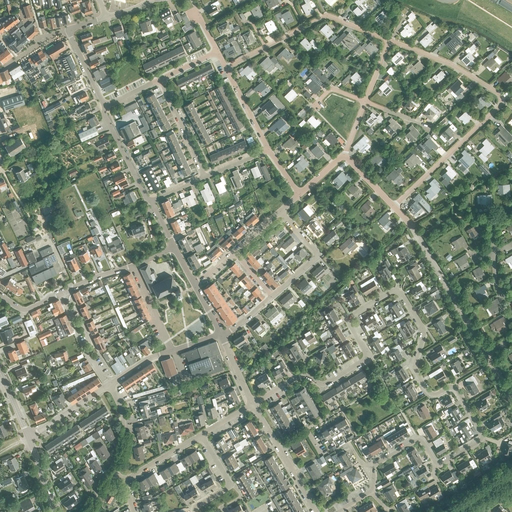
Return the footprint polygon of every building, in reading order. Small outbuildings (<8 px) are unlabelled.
[(82,3),(85,14),(92,12),(89,0),(82,3)] [(268,0),(266,1),(270,8),(272,7),(273,8),(277,6),(277,5),(279,3),(277,0),(268,0)] [(302,6),(307,15),(314,12),(309,2),(310,2),(308,0),(304,0),(306,4),(302,6)] [(208,10),(211,15),(219,11),(216,5),(219,4),(218,1),(211,4),(212,7),(208,10)] [(76,2),(71,3),(71,4),(73,4),(74,6),(72,7),(71,6),(69,7),(72,14),(80,11),(76,2)] [(23,6),(27,18),(32,16),(28,4),(23,6)] [(353,11),(358,16),(366,9),(361,4),(353,11)] [(375,19),(380,25),(388,17),(385,14),(390,9),(387,7),(385,4),(382,8),(384,10),(382,12),(375,19)] [(251,10),(256,19),(263,16),(258,6),(251,10)] [(172,19),(171,20),(170,18),(173,16),(170,10),(161,15),(167,25),(168,27),(172,25),(171,23),(173,22),(172,19)] [(287,24),(294,20),(289,11),(282,15),(280,12),(273,16),(276,21),(278,20),(281,19),(282,23),(285,21),(287,24)] [(44,17),(40,17),(39,14),(40,14),(39,12),(37,13),(38,18),(41,29),(46,27),(44,17)] [(56,26),(55,18),(55,17),(54,17),(54,14),(47,15),(47,19),(49,27),(50,28),(56,27),(56,26)] [(62,17),(63,23),(63,24),(69,23),(69,22),(71,22),(70,18),(68,19),(68,14),(62,15),(62,16),(62,17)] [(11,16),(7,19),(13,26),(16,23),(11,17),(11,16)] [(63,23),(62,17),(61,17),(60,17),(55,18),(56,26),(62,25),(62,24),(63,23)] [(7,19),(4,21),(10,28),(13,26),(7,19)] [(154,25),(152,26),(150,19),(143,22),(144,28),(142,28),(143,32),(149,30),(150,33),(156,31),(154,25)] [(265,24),(270,33),(277,29),(272,20),(265,24)] [(2,23),(1,23),(6,29),(7,30),(10,28),(4,21),(2,23)] [(29,39),(29,40),(38,32),(39,31),(31,22),(24,29),(22,30),(24,33),(26,34),(26,35),(26,36),(29,39)] [(231,24),(229,25),(227,23),(218,28),(222,34),(232,29),(234,32),(239,29),(238,26),(234,28),(231,24)] [(401,32),(405,37),(413,30),(407,24),(405,26),(406,27),(401,32)] [(321,30),(328,37),(334,32),(326,25),(321,30)] [(119,35),(122,34),(122,32),(123,32),(121,26),(114,28),(116,34),(119,33),(119,35)] [(11,33),(13,37),(20,31),(18,28),(15,30),(11,33)] [(20,31),(13,37),(16,39),(23,34),(20,31)] [(189,42),(198,38),(194,31),(186,36),(189,42)] [(243,35),(248,44),(255,41),(250,31),(243,35)] [(23,34),(16,39),(21,46),(29,40),(28,40),(29,39),(26,36),(26,35),(26,34),(24,33),(24,34),(24,33),(23,34)] [(83,44),(88,42),(87,39),(92,38),(90,33),(80,36),(83,44)] [(158,36),(160,41),(168,38),(166,33),(158,36)] [(350,47),(357,41),(350,33),(344,39),(346,40),(344,42),(350,47)] [(429,33),(419,42),(425,48),(433,40),(431,38),(432,37),(429,33)] [(448,45),(452,50),(460,42),(454,37),(452,39),(453,40),(448,45)] [(198,38),(189,42),(193,49),(201,44),(198,38)] [(305,38),(301,42),(308,50),(313,45),(319,51),(322,48),(315,42),(312,44),(311,43),(310,43),(305,38)] [(16,39),(9,45),(15,52),(17,51),(20,49),(20,48),(22,47),(21,46),(16,39)] [(62,42),(61,43),(61,42),(47,50),(52,60),(59,56),(58,53),(65,49),(64,48),(65,47),(62,42)] [(88,42),(83,44),(81,45),(84,53),(93,49),(91,44),(89,45),(88,42)] [(364,48),(373,57),(376,54),(375,53),(378,49),(371,42),(364,48)] [(176,49),(181,57),(186,54),(182,46),(176,49)] [(224,51),(227,58),(237,53),(233,46),(224,51)] [(0,59),(3,63),(5,62),(7,60),(8,59),(8,60),(10,58),(13,56),(6,47),(0,52),(0,59)] [(181,57),(176,49),(171,51),(176,60),(181,57)] [(292,53),(291,54),(285,49),(281,53),(277,57),(279,59),(283,55),(288,60),(294,55),(292,53)] [(171,62),(176,60),(171,51),(166,53),(171,62)] [(391,59),(396,65),(404,58),(398,52),(391,59)] [(461,60),(467,66),(475,58),(469,52),(461,60)] [(163,66),(171,62),(166,53),(159,57),(163,66)] [(42,68),(46,66),(48,64),(47,62),(47,61),(43,54),(36,58),(42,68)] [(95,56),(94,55),(89,57),(91,60),(90,61),(91,62),(89,63),(91,68),(102,62),(100,58),(98,60),(97,58),(95,56)] [(155,70),(163,66),(159,57),(151,61),(155,70)] [(279,61),(275,65),(273,62),(268,57),(260,64),(265,70),(266,69),(269,72),(276,66),(281,71),(284,67),(279,61)] [(493,71),(499,65),(492,57),(483,65),(486,67),(488,65),(493,71)] [(39,70),(42,68),(36,58),(29,62),(32,67),(33,66),(34,68),(36,71),(39,70)] [(147,74),(155,70),(151,61),(143,65),(147,74)] [(411,68),(417,74),(424,67),(419,61),(411,68)] [(29,70),(34,68),(33,66),(32,67),(29,62),(21,67),(24,73),(26,75),(28,79),(30,81),(32,80),(31,79),(32,79),(32,77),(33,77),(29,70)] [(327,68),(335,76),(340,71),(333,63),(327,68)] [(98,70),(93,72),(97,80),(101,77),(102,79),(110,75),(105,64),(98,67),(99,70),(98,71),(98,70)] [(204,67),(207,74),(214,71),(211,64),(204,67)] [(24,73),(21,67),(20,65),(9,72),(15,82),(22,78),(20,75),(24,73)] [(42,68),(39,70),(43,76),(45,80),(52,76),(49,72),(46,66),(42,68)] [(250,79),(256,74),(249,66),(240,73),(242,76),(245,73),(250,79)] [(75,67),(68,71),(71,78),(78,75),(75,67)] [(201,78),(207,74),(204,67),(197,71),(201,78)] [(0,72),(0,79),(1,82),(2,84),(3,86),(10,83),(10,81),(11,81),(10,78),(9,74),(6,75),(4,71),(0,72)] [(194,81),(201,78),(197,71),(190,74),(194,81)] [(438,82),(446,75),(442,71),(439,73),(438,72),(433,77),(438,82)] [(358,85),(364,80),(356,72),(352,76),(350,74),(342,82),(344,84),(351,78),(358,85)] [(507,86),(511,81),(511,78),(506,72),(498,80),(500,82),(502,80),(507,86)] [(187,84),(194,81),(190,74),(184,77),(187,84)] [(99,82),(103,89),(112,85),(114,84),(110,76),(108,77),(99,82)] [(180,88),(187,84),(184,77),(177,81),(180,88)] [(64,83),(58,86),(59,89),(75,81),(74,78),(63,83),(64,83)] [(75,91),(83,87),(80,80),(72,85),(73,87),(70,89),(72,92),(75,91)] [(464,90),(459,86),(462,83),(458,80),(450,88),(458,96),(456,98),(458,100),(463,95),(461,93),(464,90)] [(308,86),(315,94),(321,88),(313,81),(308,86)] [(264,95),(270,90),(262,82),(254,89),(256,92),(259,90),(264,95)] [(379,88),(386,95),(392,90),(385,82),(379,88)] [(219,96),(226,92),(222,86),(215,89),(219,96)] [(285,97),(290,102),(298,95),(292,89),(290,90),(291,91),(285,97)] [(81,101),(81,102),(85,101),(84,99),(88,98),(85,92),(76,97),(76,98),(74,99),(75,101),(74,102),(75,104),(81,101)] [(222,103),(229,99),(226,92),(219,96),(222,103)] [(150,103),(157,99),(154,93),(147,97),(150,103)] [(1,101),(4,110),(25,104),(22,94),(1,101)] [(45,101),(43,102),(40,95),(37,96),(42,109),(47,107),(45,101)] [(486,104),(488,106),(490,104),(483,95),(475,103),(480,109),(486,104)] [(417,107),(419,104),(412,98),(410,101),(409,100),(407,104),(407,105),(405,108),(410,112),(415,106),(417,107)] [(153,108),(160,104),(157,99),(150,103),(153,108)] [(226,110),(233,106),(229,99),(222,103),(226,110)] [(271,114),(277,109),(270,100),(262,108),(264,110),(266,108),(271,114)] [(187,112),(195,108),(192,102),(184,106),(187,112)] [(75,113),(77,117),(91,110),(88,104),(84,106),(85,106),(75,112),(74,109),(68,112),(70,116),(75,113)] [(155,114),(163,110),(160,104),(153,108),(155,114)] [(229,116),(236,112),(233,106),(226,110),(229,116)] [(437,115),(440,112),(432,106),(430,109),(429,109),(427,112),(427,113),(425,116),(430,120),(436,114),(437,115)] [(190,117),(198,114),(195,108),(187,112),(190,117)] [(158,119),(165,115),(163,110),(155,114),(158,119)] [(459,118),(465,124),(470,119),(468,118),(471,115),(467,110),(459,118)] [(233,123),(240,119),(236,112),(229,116),(233,123)] [(379,115),(377,117),(373,113),(370,115),(371,117),(366,121),(370,126),(378,119),(381,122),(383,120),(379,115)] [(11,128),(9,128),(4,119),(5,119),(2,114),(0,115),(0,129),(1,132),(7,129),(8,133),(12,131),(12,132),(19,129),(18,125),(11,128)] [(193,123),(200,119),(198,114),(190,117),(193,123)] [(161,125),(168,121),(165,115),(158,119),(161,125)] [(88,120),(91,127),(98,123),(95,116),(88,120)] [(319,120),(318,121),(313,116),(308,120),(315,128),(321,123),(319,120)] [(386,128),(391,134),(399,127),(392,118),(389,121),(391,123),(386,128)] [(196,128),(203,124),(200,119),(193,123),(196,128)] [(240,119),(233,123),(236,130),(237,130),(238,132),(241,131),(240,129),(241,129),(240,128),(244,126),(240,119)] [(274,129),(279,135),(288,127),(281,119),(269,129),(271,131),(274,129)] [(137,125),(138,124),(137,121),(135,122),(135,121),(120,129),(126,140),(141,133),(137,125)] [(168,121),(161,125),(164,130),(171,127),(168,121)] [(206,130),(203,124),(196,128),(199,134),(206,130)] [(495,135),(501,141),(509,134),(501,125),(499,128),(501,130),(495,135)] [(87,130),(84,131),(78,134),(82,142),(98,134),(94,126),(87,130)] [(406,136),(411,142),(419,134),(412,126),(409,128),(412,130),(406,136)] [(442,134),(447,140),(452,136),(451,134),(454,131),(450,127),(442,134)] [(202,139),(209,135),(207,132),(209,131),(208,129),(206,130),(199,134),(202,139)] [(169,142),(176,138),(174,132),(166,136),(169,142)] [(330,143),(332,146),(338,140),(331,133),(325,138),(326,139),(323,141),(328,146),(330,143)] [(25,136),(24,137),(22,135),(18,137),(18,138),(15,140),(14,140),(11,142),(11,143),(8,145),(8,144),(7,145),(5,147),(5,146),(4,147),(5,148),(11,156),(10,156),(11,157),(11,156),(14,154),(14,155),(15,154),(18,152),(21,150),(22,150),(22,149),(25,148),(26,150),(32,147),(25,136)] [(209,135),(202,139),(205,145),(212,141),(209,135)] [(106,137),(96,141),(99,148),(109,144),(106,137)] [(364,153),(369,147),(370,146),(367,143),(369,141),(365,137),(354,147),(356,149),(358,147),(364,153)] [(171,147),(179,144),(176,138),(169,142),(171,147)] [(293,152),(299,146),(291,138),(283,146),(286,148),(288,146),(293,152)] [(138,140),(135,142),(133,139),(128,142),(129,143),(127,143),(130,148),(140,143),(138,140)] [(435,149),(437,147),(430,139),(423,146),(420,143),(416,146),(421,152),(424,149),(427,153),(433,147),(435,149)] [(238,144),(241,151),(248,148),(245,140),(238,144)] [(479,156),(485,162),(487,159),(485,157),(493,149),(485,141),(483,143),(485,145),(479,151),(482,153),(479,156)] [(171,154),(181,149),(179,144),(171,147),(174,153),(171,154)] [(234,154),(241,151),(238,144),(231,147),(234,154)] [(311,151),(318,159),(324,153),(317,146),(311,151)] [(227,157),(234,154),(231,147),(224,150),(227,157)] [(176,159),(184,155),(181,149),(171,154),(174,160),(176,158),(176,159)] [(135,158),(138,164),(143,162),(145,160),(143,157),(151,153),(149,150),(141,154),(142,154),(135,158)] [(220,160),(227,157),(224,150),(217,153),(220,160)] [(458,161),(464,167),(472,159),(464,151),(462,153),(464,156),(458,161)] [(103,156),(106,162),(115,157),(113,152),(103,156)] [(213,163),(220,160),(217,153),(210,156),(213,163)] [(381,167),(387,161),(379,153),(371,161),(373,164),(376,161),(381,167)] [(419,164),(422,162),(414,154),(406,162),(411,168),(417,162),(419,164)] [(179,164),(187,161),(184,155),(176,159),(178,161),(175,163),(176,165),(179,164)] [(295,166),(300,172),(309,165),(303,159),(304,158),(302,156),(300,158),(302,160),(295,166)] [(182,170),(189,167),(187,161),(179,164),(182,170)] [(265,165),(260,167),(258,161),(255,162),(257,166),(251,169),(255,178),(263,174),(266,181),(271,179),(265,165)] [(109,168),(111,172),(120,168),(118,162),(110,166),(111,167),(109,168)] [(442,176),(448,182),(456,174),(448,166),(446,169),(448,171),(442,176)] [(144,176),(153,172),(151,167),(142,172),(144,176)] [(189,167),(182,170),(184,176),(192,172),(189,167)] [(20,182),(29,177),(28,175),(26,176),(22,169),(16,172),(20,182)] [(230,178),(235,189),(242,186),(239,180),(242,179),(237,170),(232,172),(234,176),(230,178)] [(391,178),(397,183),(402,178),(395,170),(387,178),(389,180),(391,178)] [(146,181),(156,177),(153,172),(144,176),(146,181)] [(350,181),(353,177),(348,172),(345,175),(342,172),(334,180),(337,184),(335,186),(337,188),(339,186),(347,179),(350,181)] [(116,184),(126,180),(123,174),(113,179),(116,184)] [(215,184),(219,194),(226,191),(223,184),(225,183),(222,176),(220,177),(222,181),(215,184)] [(149,186),(158,181),(156,177),(146,181),(149,186)] [(126,180),(116,184),(117,184),(120,190),(122,188),(122,189),(129,185),(126,180)] [(158,181),(149,186),(151,191),(161,186),(158,181)] [(425,195),(429,200),(432,197),(440,189),(432,181),(430,184),(432,186),(427,192),(428,193),(425,195)] [(200,191),(206,203),(214,199),(207,183),(205,184),(207,188),(200,191)] [(506,196),(509,196),(509,184),(498,185),(498,193),(506,193),(506,196)] [(357,187),(356,189),(353,186),(349,190),(356,198),(362,192),(357,187)] [(132,191),(128,193),(127,190),(122,192),(123,192),(113,196),(115,199),(119,197),(120,198),(124,196),(125,198),(124,199),(126,203),(129,201),(130,202),(136,200),(132,191)] [(180,193),(179,194),(183,203),(184,203),(187,201),(189,207),(196,204),(193,197),(195,196),(192,190),(190,191),(191,195),(185,197),(185,198),(182,192),(180,193)] [(411,206),(416,212),(424,205),(420,200),(422,198),(418,194),(414,199),(416,201),(411,206)] [(488,206),(492,206),(491,195),(480,195),(480,203),(488,203),(488,206)] [(165,210),(172,207),(168,200),(162,203),(165,210)] [(361,208),(369,216),(374,211),(369,205),(372,203),(369,200),(361,208)] [(324,207),(330,214),(333,212),(327,205),(324,207)] [(172,207),(165,210),(168,217),(175,214),(172,207)] [(298,213),(305,221),(310,216),(304,208),(298,213)] [(247,216),(250,219),(254,224),(259,220),(252,212),(247,216)] [(379,222),(387,230),(392,224),(387,219),(390,216),(388,214),(379,222)] [(310,226),(318,235),(323,231),(316,222),(318,220),(315,217),(310,222),(312,225),(310,226)] [(89,221),(95,232),(99,230),(93,219),(89,221)] [(250,228),(254,224),(250,219),(245,223),(250,228)] [(182,224),(184,223),(183,220),(178,222),(177,220),(171,223),(173,228),(179,225),(182,224)] [(143,225),(136,227),(136,225),(131,226),(132,229),(127,230),(130,237),(134,236),(145,232),(143,228),(144,228),(143,225)] [(236,228),(242,235),(247,230),(243,225),(240,228),(238,226),(236,228)] [(479,236),(482,234),(476,225),(467,230),(471,237),(478,233),(479,236)] [(279,239),(287,232),(282,226),(276,231),(273,229),(269,233),(272,237),(275,234),(279,239)] [(237,239),(242,235),(236,228),(238,230),(233,234),(237,239)] [(353,234),(357,238),(361,235),(357,230),(353,234)] [(324,239),(329,245),(338,237),(333,231),(324,239)] [(119,238),(112,241),(111,238),(109,235),(105,237),(110,247),(109,247),(112,254),(124,249),(122,245),(123,245),(122,244),(121,242),(119,238)] [(102,246),(105,253),(108,252),(101,236),(99,237),(103,245),(102,246)] [(226,240),(230,245),(235,241),(230,236),(226,240)] [(464,248),(467,246),(462,236),(452,242),(456,249),(463,245),(464,248)] [(182,246),(191,241),(192,241),(191,238),(187,240),(185,237),(178,240),(182,246)] [(287,252),(297,243),(292,237),(285,243),(283,241),(277,247),(279,249),(283,246),(287,252)] [(353,239),(352,239),(350,238),(340,247),(346,253),(351,249),(353,251),(358,246),(355,243),(357,242),(355,239),(354,240),(353,239)] [(225,249),(230,245),(226,240),(221,244),(225,249)] [(85,244),(88,251),(89,251),(87,248),(93,246),(91,241),(85,244)] [(191,241),(182,246),(185,252),(191,249),(190,245),(192,243),(191,241)] [(0,249),(5,259),(9,256),(3,242),(0,243),(0,249)] [(210,248),(218,256),(223,251),(219,247),(220,246),(217,242),(210,248)] [(86,252),(88,251),(85,244),(79,246),(80,249),(83,247),(85,252),(79,255),(82,262),(89,259),(86,252)] [(42,257),(53,252),(50,246),(39,251),(42,257)] [(91,250),(94,257),(101,253),(98,246),(91,250)] [(404,247),(400,249),(398,246),(390,250),(393,255),(397,252),(402,261),(409,257),(404,247)] [(248,260),(259,250),(257,247),(251,253),(249,251),(244,255),(248,260)] [(210,248),(206,252),(213,260),(218,256),(210,248)] [(21,249),(15,252),(22,267),(28,265),(21,249)] [(294,256),(299,261),(307,254),(302,249),(296,255),(294,253),(291,255),(293,257),(294,256)] [(252,264),(257,260),(255,258),(261,252),(259,250),(248,260),(252,264)] [(46,279),(38,261),(37,262),(36,260),(32,251),(25,254),(29,264),(34,261),(35,263),(34,263),(36,266),(29,269),(35,283),(46,279)] [(38,261),(46,279),(57,274),(56,273),(62,270),(54,252),(48,255),(42,258),(43,259),(38,261)] [(79,268),(77,264),(80,263),(75,252),(75,253),(70,255),(70,256),(72,259),(67,261),(72,272),(79,268)] [(190,263),(197,259),(199,258),(198,256),(196,257),(194,254),(187,257),(190,263)] [(462,269),(469,265),(465,258),(468,257),(466,254),(454,261),(455,263),(457,261),(462,269)] [(197,259),(190,263),(194,269),(201,265),(197,259)] [(257,260),(252,264),(256,269),(261,265),(257,260)] [(387,267),(390,265),(387,260),(384,261),(385,264),(382,265),(384,268),(379,271),(385,280),(391,276),(386,267),(387,267)] [(332,269),(337,275),(340,272),(335,267),(330,261),(328,263),(332,269)] [(408,270),(414,280),(421,276),(416,268),(419,267),(416,262),(409,266),(411,268),(408,270)] [(234,272),(239,267),(235,263),(230,267),(234,272)] [(148,264),(139,268),(151,292),(154,290),(157,297),(174,289),(176,295),(181,292),(179,287),(177,288),(171,276),(159,281),(154,269),(151,271),(148,264)] [(473,270),(478,280),(485,276),(482,269),(484,268),(483,265),(473,270)] [(326,266),(323,268),(321,266),(313,273),(318,278),(325,272),(326,274),(330,271),(326,266)] [(239,267),(234,272),(238,277),(243,272),(239,267)] [(265,280),(270,276),(266,271),(261,275),(265,280)] [(125,281),(133,278),(130,272),(123,276),(125,281)] [(245,284),(250,280),(246,275),(241,280),(245,284)] [(269,284),(274,280),(270,276),(265,280),(269,284)] [(361,288),(365,295),(378,287),(376,284),(378,282),(375,276),(368,281),(360,285),(362,287),(361,288)] [(10,290),(14,284),(16,281),(11,278),(5,286),(10,290)] [(128,287),(135,283),(133,278),(125,281),(128,287)] [(311,281),(309,283),(305,279),(302,282),(303,283),(298,287),(305,294),(312,287),(314,289),(316,286),(311,281)] [(250,280),(245,284),(243,286),(245,289),(247,287),(249,289),(254,284),(250,280)] [(274,280),(269,284),(273,289),(278,285),(274,280)] [(354,293),(358,290),(352,280),(348,283),(350,287),(351,286),(353,289),(350,291),(352,293),(347,296),(350,301),(347,302),(350,306),(352,305),(353,305),(359,301),(354,293)] [(411,290),(415,296),(424,291),(421,287),(424,285),(421,281),(416,284),(417,286),(411,290)] [(130,292),(138,289),(135,283),(128,287),(130,292)] [(207,287),(204,289),(206,292),(209,297),(210,299),(211,300),(212,301),(213,302),(213,303),(215,305),(216,305),(217,307),(218,308),(217,308),(222,316),(227,323),(228,324),(231,323),(231,324),(234,321),(234,320),(237,318),(237,317),(236,316),(234,314),(233,315),(230,311),(225,303),(226,302),(224,299),(223,300),(217,292),(214,288),(216,287),(213,283),(211,284),(210,285),(209,284),(208,285),(206,286),(206,287),(207,287)] [(14,284),(10,290),(15,293),(16,292),(20,294),(23,291),(19,288),(19,287),(14,284)] [(475,290),(480,300),(487,296),(484,290),(483,289),(486,287),(485,285),(475,290)] [(251,300),(256,296),(261,292),(257,287),(252,292),(254,294),(249,298),(251,300)] [(138,289),(130,292),(133,298),(140,294),(138,289)] [(75,298),(85,294),(87,293),(86,291),(80,293),(79,290),(72,293),(75,298)] [(261,292),(256,296),(257,298),(256,299),(257,301),(254,303),(256,305),(265,297),(261,292)] [(292,303),(296,299),(290,292),(286,296),(280,301),(287,309),(291,306),(289,305),(291,303),(292,303)] [(85,294),(75,298),(78,304),(84,301),(83,299),(86,297),(85,294)] [(136,305),(143,301),(141,296),(134,299),(136,305)] [(425,312),(427,316),(438,309),(432,300),(435,298),(433,296),(428,299),(429,302),(423,305),(427,311),(425,312)] [(55,308),(61,305),(58,299),(52,302),(55,308)] [(494,313),(499,310),(495,303),(498,302),(497,299),(487,304),(484,306),(485,309),(488,307),(494,317),(496,316),(494,313)] [(139,310),(146,307),(143,301),(136,305),(139,310)] [(392,313),(401,307),(397,302),(393,305),(391,302),(384,307),(386,309),(389,308),(392,313)] [(61,305),(55,308),(58,313),(64,310),(61,305)] [(82,313),(88,310),(86,305),(79,308),(82,313)] [(241,309),(245,314),(250,309),(246,305),(241,309)] [(141,316),(148,312),(146,307),(139,310),(141,316)] [(278,307),(276,309),(274,307),(265,314),(273,323),(281,316),(285,313),(278,307)] [(401,307),(392,313),(395,318),(394,319),(395,321),(401,318),(399,316),(404,313),(401,307)] [(327,319),(336,314),(333,309),(328,312),(326,309),(320,312),(323,317),(325,316),(327,319)] [(88,310),(82,313),(84,319),(91,316),(88,310)] [(148,312),(141,316),(144,321),(151,318),(148,312)] [(368,316),(373,325),(378,322),(380,326),(383,324),(379,317),(376,319),(373,313),(368,316)] [(58,324),(68,320),(65,314),(54,320),(56,325),(58,324)] [(336,314),(327,319),(329,322),(327,323),(329,328),(335,324),(333,321),(338,318),(336,314)] [(11,319),(13,324),(21,320),(19,315),(11,319)] [(443,331),(443,332),(446,330),(441,320),(443,319),(441,315),(435,319),(437,321),(434,323),(439,333),(443,331)] [(369,328),(373,325),(368,316),(364,319),(367,324),(364,326),(367,331),(370,329),(369,328)] [(499,332),(506,328),(502,321),(505,320),(503,317),(490,324),(492,329),(496,327),(499,332)] [(24,322),(30,336),(36,333),(30,319),(24,322)] [(64,328),(71,325),(68,320),(58,324),(61,330),(64,328)] [(89,328),(95,325),(92,320),(86,323),(89,328)] [(401,332),(412,326),(409,320),(405,323),(404,320),(396,325),(398,328),(399,328),(401,332)] [(265,323),(263,325),(259,321),(252,327),(259,335),(265,331),(265,330),(268,327),(265,323)] [(64,335),(67,334),(73,331),(71,325),(64,328),(61,330),(63,333),(64,335)] [(95,325),(89,328),(91,334),(98,331),(95,325)] [(336,336),(342,332),(339,326),(332,330),(336,336)] [(412,326),(401,332),(404,336),(403,336),(405,340),(413,336),(411,333),(415,331),(412,326)] [(0,332),(0,334),(4,344),(12,340),(8,330),(0,332)] [(40,339),(51,334),(50,330),(41,334),(41,333),(37,334),(40,339)] [(310,343),(316,340),(310,330),(304,333),(306,337),(301,339),(301,338),(298,340),(303,349),(306,347),(305,345),(309,342),(310,343)] [(238,347),(239,348),(243,345),(242,344),(247,341),(245,337),(248,335),(246,332),(243,334),(234,340),(238,347)] [(342,332),(336,336),(339,342),(346,338),(342,332)] [(373,348),(381,343),(379,338),(381,336),(379,333),(374,336),(376,339),(370,343),(371,344),(371,345),(373,348)] [(96,343),(105,339),(103,337),(101,338),(99,335),(93,337),(96,343)] [(105,339),(96,343),(98,349),(100,351),(106,349),(103,342),(108,340),(107,338),(105,339)] [(18,358),(17,356),(28,351),(24,340),(16,343),(19,350),(15,351),(14,349),(7,352),(11,361),(18,358)] [(189,364),(220,352),(216,341),(181,353),(183,358),(187,357),(189,364)] [(286,350),(293,361),(300,356),(297,351),(300,349),(296,342),(291,345),(293,346),(286,350)] [(344,353),(352,347),(349,342),(343,345),(344,348),(342,350),(344,353)] [(260,347),(264,352),(269,348),(265,343),(260,347)] [(381,343),(373,348),(375,351),(377,353),(382,350),(384,353),(389,350),(387,346),(384,348),(381,343)] [(150,352),(147,348),(151,346),(150,344),(146,346),(145,346),(141,349),(145,355),(150,352)] [(391,353),(396,361),(403,357),(400,352),(402,350),(399,344),(392,348),(394,351),(391,353)] [(430,356),(434,362),(443,357),(441,354),(441,353),(444,351),(441,345),(436,349),(437,352),(430,356)] [(352,347),(344,353),(347,358),(356,353),(352,347)] [(132,356),(134,354),(130,348),(128,349),(130,353),(128,354),(126,352),(125,352),(123,353),(123,354),(125,356),(130,365),(136,361),(132,356)] [(62,360),(67,359),(65,351),(54,354),(56,359),(62,358),(62,360)] [(318,361),(320,364),(327,359),(323,351),(315,356),(317,358),(315,359),(316,362),(318,361)] [(220,352),(189,364),(193,376),(193,375),(195,379),(223,369),(221,362),(220,363),(218,358),(222,357),(220,352)] [(118,357),(122,363),(126,361),(121,355),(118,357)] [(178,372),(172,356),(161,360),(167,376),(178,372)] [(123,365),(122,365),(116,357),(114,358),(116,362),(111,365),(116,374),(125,368),(123,365)] [(90,367),(91,366),(86,359),(80,363),(78,360),(73,362),(73,363),(66,366),(67,369),(69,369),(69,368),(74,366),(75,367),(76,366),(78,369),(80,367),(82,369),(78,371),(80,375),(91,368),(90,367)] [(458,360),(457,360),(455,359),(455,362),(451,364),(453,368),(451,370),(454,375),(457,373),(456,372),(463,368),(458,360)] [(21,381),(26,379),(25,376),(27,375),(23,366),(28,364),(26,360),(21,362),(23,367),(15,371),(18,379),(20,378),(21,381)] [(281,375),(282,376),(286,374),(282,368),(285,366),(282,361),(278,363),(281,367),(272,372),(276,378),(281,375)] [(147,366),(151,373),(156,369),(152,363),(147,366)] [(146,376),(151,373),(147,366),(142,369),(146,376)] [(401,381),(408,377),(402,367),(398,370),(396,367),(390,371),(391,374),(396,371),(401,381)] [(436,377),(438,382),(446,377),(441,367),(434,371),(437,376),(436,377)] [(141,379),(146,376),(142,369),(137,373),(141,379)] [(358,374),(365,386),(367,384),(366,382),(365,382),(364,381),(368,379),(363,370),(358,374)] [(137,383),(141,379),(137,373),(132,376),(137,383)] [(267,381),(268,383),(271,381),(267,374),(255,381),(259,387),(263,385),(264,387),(267,385),(265,383),(267,381)] [(368,390),(365,386),(358,374),(353,376),(358,385),(362,383),(362,384),(362,385),(366,391),(368,390)] [(470,391),(471,394),(478,390),(475,385),(478,384),(472,375),(465,379),(468,385),(466,386),(469,392),(470,391)] [(132,386),(137,383),(132,376),(127,379),(132,386)] [(355,387),(358,385),(353,376),(348,379),(355,391),(357,390),(356,388),(355,388),(355,387)] [(92,381),(96,387),(102,384),(97,377),(92,381)] [(227,378),(222,380),(221,377),(214,380),(216,385),(220,383),(222,388),(230,384),(227,378)] [(126,389),(132,386),(127,379),(122,383),(126,389)] [(353,393),(355,391),(348,379),(342,383),(347,391),(348,390),(348,391),(352,389),(353,390),(352,391),(353,393)] [(91,391),(96,387),(92,381),(87,384),(91,391)] [(406,393),(414,388),(412,384),(409,385),(408,382),(401,386),(402,389),(403,389),(406,393)] [(345,392),(347,391),(342,383),(335,387),(343,399),(345,398),(344,396),(343,396),(342,395),(346,393),(345,392)] [(86,394),(91,391),(87,384),(82,387),(86,394)] [(165,385),(160,387),(158,384),(156,385),(158,387),(132,395),(133,398),(166,388),(165,385)] [(31,393),(36,390),(34,385),(30,386),(22,389),(25,395),(29,393),(29,394),(31,393)] [(82,397),(86,394),(82,387),(77,391),(82,397)] [(341,400),(343,399),(335,387),(331,390),(336,399),(339,397),(340,398),(339,398),(341,400)] [(292,402),(307,393),(304,388),(296,393),(298,396),(290,400),(292,402)] [(414,388),(406,393),(409,398),(408,399),(409,401),(417,397),(415,395),(417,393),(414,388)] [(230,398),(237,395),(234,389),(225,393),(228,399),(230,398)] [(332,401),(336,399),(331,390),(326,393),(333,405),(335,404),(334,402),(333,402),(332,401)] [(77,401),(82,397),(77,391),(72,394),(77,401)] [(142,412),(150,409),(150,408),(156,406),(155,402),(165,398),(163,391),(148,396),(149,399),(139,402),(140,406),(142,412)] [(476,404),(480,411),(489,405),(485,399),(491,396),(488,392),(481,397),(483,400),(476,404)] [(54,400),(59,408),(65,403),(64,401),(66,399),(62,393),(59,395),(60,395),(54,400)] [(302,403),(310,398),(307,393),(292,402),(293,405),(300,400),(302,403)] [(331,406),(333,405),(326,393),(321,396),(326,405),(330,402),(330,404),(331,406)] [(71,404),(77,401),(72,394),(67,397),(71,404)] [(237,395),(230,398),(232,403),(229,405),(230,407),(234,406),(233,404),(240,401),(237,395)] [(214,406),(207,409),(210,418),(217,416),(216,412),(219,412),(214,397),(212,398),(214,406)] [(452,398),(451,399),(450,397),(443,401),(442,399),(440,401),(443,405),(445,404),(447,407),(454,403),(453,401),(452,398)] [(301,411),(314,403),(310,398),(302,403),(304,406),(297,410),(298,412),(301,410),(301,411)] [(282,408),(281,408),(279,404),(282,403),(281,401),(278,403),(270,408),(273,413),(282,408)] [(43,412),(40,414),(35,403),(30,405),(34,416),(37,423),(46,419),(44,416),(47,415),(46,412),(47,412),(46,411),(47,411),(46,410),(42,412),(43,412)] [(308,413),(317,408),(314,403),(301,411),(303,413),(306,411),(308,413)] [(424,405),(421,407),(419,404),(413,407),(415,411),(417,409),(423,418),(430,414),(427,410),(426,409),(426,408),(424,405)] [(98,410),(102,417),(109,412),(104,406),(98,410)] [(285,414),(284,413),(283,410),(285,408),(284,406),(281,408),(282,408),(273,413),(276,419),(285,414)] [(451,416),(460,411),(457,407),(451,410),(449,408),(444,411),(446,416),(450,414),(451,416)] [(317,408),(308,413),(310,417),(306,419),(308,421),(320,414),(317,408)] [(159,416),(158,413),(157,409),(150,411),(150,409),(142,412),(143,417),(149,415),(150,418),(159,416)] [(96,421),(102,417),(98,410),(92,414),(96,421)] [(288,419),(287,418),(286,415),(288,413),(287,411),(284,413),(285,414),(276,419),(279,424),(288,419)] [(460,411),(451,416),(453,419),(450,421),(452,426),(458,422),(456,420),(462,416),(460,411)] [(488,424),(492,430),(501,425),(501,424),(504,422),(500,417),(501,416),(499,413),(492,416),(494,420),(488,424)] [(90,425),(96,421),(92,414),(85,418),(90,425)] [(195,416),(197,425),(205,423),(202,414),(195,416)] [(291,424),(291,423),(289,420),(291,418),(290,416),(287,418),(288,419),(279,424),(282,429),(291,424)] [(83,429),(90,425),(85,418),(79,423),(81,426),(83,429)] [(340,421),(345,429),(350,426),(345,418),(340,421)] [(244,432),(254,426),(250,420),(244,424),(245,427),(242,429),(244,432)] [(176,434),(181,433),(182,435),(188,434),(187,432),(193,430),(191,422),(179,425),(180,427),(178,427),(177,421),(173,422),(175,428),(174,428),(176,433),(176,434)] [(291,424),(282,429),(286,434),(294,429),(292,425),(295,423),(293,421),(291,423),(291,424)] [(341,431),(345,429),(340,421),(336,424),(341,431)] [(400,428),(405,436),(410,433),(408,431),(411,429),(406,422),(404,424),(405,425),(400,428)] [(437,429),(434,431),(431,425),(432,425),(431,422),(425,426),(426,428),(424,429),(426,433),(427,432),(427,434),(430,439),(439,433),(437,429)] [(340,432),(341,431),(336,424),(332,426),(336,434),(337,433),(338,436),(342,434),(340,432)] [(461,433),(470,428),(467,424),(461,427),(459,425),(454,428),(456,432),(460,431),(461,433)] [(78,428),(77,425),(76,425),(70,429),(74,435),(81,431),(78,428)] [(135,428),(138,439),(147,436),(144,425),(135,428)] [(254,426),(244,432),(245,431),(248,437),(251,436),(257,432),(254,426)] [(332,436),(336,434),(332,426),(327,429),(332,436)] [(97,431),(100,434),(103,432),(108,441),(115,436),(109,428),(104,431),(102,428),(97,431)] [(400,438),(405,436),(400,428),(396,431),(400,438)] [(470,428),(461,433),(463,436),(460,438),(462,442),(468,439),(466,437),(472,433),(470,428)] [(68,440),(74,435),(70,429),(63,433),(68,440)] [(327,439),(332,436),(327,429),(323,431),(327,439)] [(101,436),(100,434),(97,431),(92,434),(95,439),(101,436)] [(323,442),(327,439),(323,431),(318,434),(323,442)] [(396,441),(400,438),(396,431),(391,433),(396,441)] [(62,444),(68,440),(63,433),(57,437),(62,444)] [(176,433),(170,435),(170,433),(164,434),(164,436),(162,437),(164,443),(166,442),(166,444),(172,443),(172,441),(177,440),(176,434),(176,433)] [(391,444),(396,441),(391,433),(384,437),(387,442),(387,443),(390,441),(391,444)] [(387,442),(384,437),(384,436),(383,435),(376,439),(377,442),(382,449),(386,447),(384,443),(387,442)] [(295,451),(298,455),(306,451),(300,441),(303,439),(301,436),(294,441),(296,444),(293,445),(296,450),(295,451)] [(55,448),(62,444),(57,437),(51,441),(55,448)] [(217,447),(225,443),(224,440),(225,439),(223,437),(215,442),(217,445),(216,446),(217,447)] [(255,448),(263,442),(260,437),(251,442),(255,448)] [(436,450),(439,454),(447,450),(439,437),(432,441),(437,449),(436,450)] [(80,442),(83,447),(88,444),(85,438),(80,442)] [(511,449),(511,440),(509,440),(508,444),(505,443),(504,447),(502,452),(510,455),(511,449)] [(49,452),(55,448),(51,441),(44,446),(49,452)] [(263,442),(255,448),(257,451),(259,449),(260,452),(267,448),(263,442)] [(377,452),(382,449),(377,442),(373,444),(377,452)] [(225,443),(217,447),(218,450),(219,449),(221,453),(230,447),(228,445),(227,446),(225,443)] [(373,455),(377,452),(373,444),(368,447),(373,455)] [(96,449),(102,459),(109,455),(103,445),(96,449)] [(373,455),(368,447),(366,445),(362,447),(363,448),(361,450),(364,455),(366,454),(368,457),(373,455)] [(133,448),(136,460),(144,458),(141,446),(133,448)] [(418,455),(417,453),(414,449),(408,453),(415,465),(422,461),(418,455)] [(491,450),(488,451),(486,449),(483,451),(478,454),(482,462),(487,459),(488,461),(495,457),(491,450)] [(335,454),(331,456),(336,464),(341,461),(349,456),(350,454),(349,453),(347,453),(346,451),(344,453),(343,450),(335,454)] [(188,455),(192,462),(199,458),(201,460),(203,459),(199,451),(195,453),(194,452),(188,455)] [(227,464),(235,459),(234,456),(235,456),(233,453),(224,458),(226,462),(227,464)] [(14,457),(11,458),(10,455),(1,458),(3,462),(7,460),(11,471),(19,468),(14,457)] [(184,466),(192,462),(188,455),(182,459),(182,460),(178,463),(183,471),(186,469),(184,466)] [(317,459),(320,464),(326,461),(322,455),(317,459)] [(266,464),(274,459),(272,456),(264,460),(266,464)] [(349,456),(341,461),(344,466),(343,467),(344,470),(352,465),(350,463),(352,462),(351,460),(352,458),(351,457),(349,457),(349,456)] [(52,467),(57,473),(65,468),(61,462),(63,460),(61,458),(55,462),(56,464),(52,467)] [(89,464),(95,473),(101,469),(95,459),(89,464)] [(235,459),(227,464),(228,466),(229,466),(231,469),(233,468),(234,471),(240,468),(238,465),(239,464),(238,461),(237,462),(235,459)] [(269,468),(277,463),(274,459),(266,464),(269,468)] [(473,468),(477,466),(473,459),(469,461),(468,460),(458,466),(462,473),(472,467),(473,468)] [(381,468),(386,475),(397,469),(392,462),(381,468)] [(180,472),(183,471),(178,463),(174,465),(173,464),(167,468),(171,474),(179,470),(180,472)] [(271,471),(279,467),(277,463),(269,468),(271,471)] [(314,479),(321,475),(314,463),(306,467),(308,470),(314,479)] [(79,475),(86,485),(93,481),(88,474),(90,472),(86,466),(82,469),(84,472),(79,475)] [(420,476),(428,472),(425,466),(419,470),(417,467),(412,470),(415,475),(418,473),(420,476)] [(273,475),(281,470),(279,467),(271,471),(273,475)] [(164,479),(171,474),(167,468),(161,471),(162,473),(158,475),(162,483),(165,481),(164,479)] [(352,482),(361,477),(356,468),(347,473),(346,470),(339,474),(341,477),(347,474),(352,482)] [(275,479),(283,474),(281,470),(273,475),(275,479)] [(454,471),(451,473),(450,470),(446,472),(446,473),(441,476),(445,483),(450,480),(452,482),(458,478),(454,471)] [(58,484),(63,491),(73,485),(69,479),(71,478),(68,474),(59,479),(61,482),(58,484)] [(162,483),(158,475),(155,477),(154,475),(153,476),(152,474),(145,478),(150,485),(157,480),(160,485),(162,483)] [(240,483),(247,479),(244,474),(236,478),(240,483)] [(277,482),(286,477),(285,476),(284,476),(283,474),(275,479),(277,482)] [(15,479),(20,491),(27,488),(22,476),(15,479)] [(205,480),(206,482),(210,488),(216,485),(212,479),(211,476),(205,480)] [(278,487),(287,482),(285,479),(286,478),(286,477),(277,482),(276,483),(278,487)] [(324,497),(332,492),(328,485),(332,483),(329,477),(317,484),(319,488),(320,488),(321,490),(320,490),(324,497)] [(142,489),(150,485),(145,478),(139,482),(140,483),(139,484),(142,489)] [(243,488),(250,484),(247,479),(240,483),(243,488)] [(381,483),(383,487),(390,483),(388,479),(381,483)] [(287,482),(278,487),(279,489),(280,488),(282,490),(290,485),(289,484),(290,484),(288,481),(287,482)] [(204,492),(210,488),(206,482),(201,485),(204,492)] [(246,493),(253,489),(255,487),(253,482),(250,484),(243,488),(246,493)] [(390,501),(397,497),(394,492),(396,490),(392,484),(385,488),(387,491),(384,493),(386,496),(387,496),(390,501)] [(430,490),(428,487),(421,491),(424,497),(429,494),(430,495),(432,498),(441,493),(437,486),(430,490)] [(190,492),(193,498),(199,495),(195,488),(190,492)] [(286,498),(293,493),(290,488),(282,493),(286,498)] [(193,498),(190,492),(188,489),(186,490),(187,493),(184,495),(188,502),(193,498)] [(253,489),(246,493),(249,499),(256,494),(253,489)] [(64,503),(68,509),(77,503),(73,497),(76,494),(74,492),(68,496),(70,499),(64,503)] [(108,504),(111,505),(116,498),(109,493),(105,500),(109,503),(108,504)] [(288,503),(296,498),(293,493),(286,498),(288,503)] [(28,511),(29,511),(34,507),(29,498),(19,504),(23,511),(28,511)] [(291,508),(299,503),(296,498),(288,503),(291,508)] [(400,511),(409,511),(410,511),(407,506),(409,505),(405,498),(396,504),(398,507),(397,507),(399,511),(400,511)] [(293,511),(295,511),(302,508),(299,503),(291,508),(293,511)] [(374,511),(377,510),(372,503),(369,505),(368,503),(365,505),(363,506),(359,509),(360,511),(374,511)]
